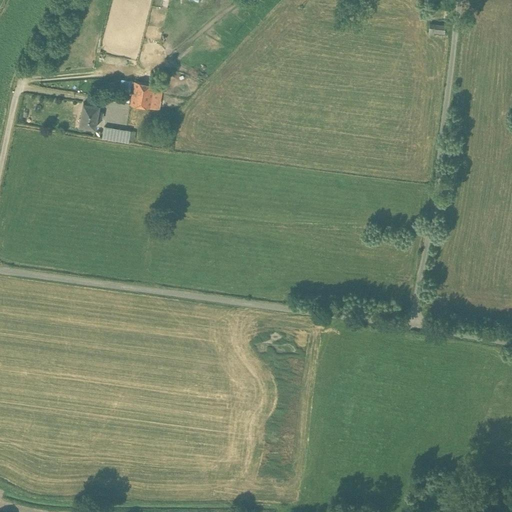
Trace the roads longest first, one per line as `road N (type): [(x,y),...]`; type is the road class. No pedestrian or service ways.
road 1 (unclassified): [(0,270),(414,326)]
road 2 (unclassified): [(414,326),(459,0)]
road 3 (unclassified): [(0,170),(20,80),(60,0)]
